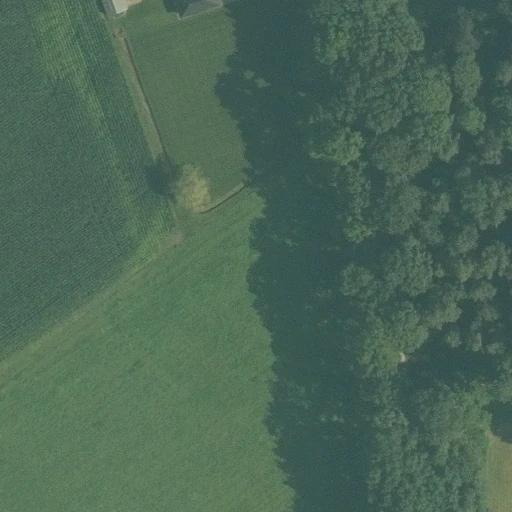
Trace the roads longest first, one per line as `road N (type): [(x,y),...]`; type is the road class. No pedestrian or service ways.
road 1 (unclassified): [(415,511),(394,402),(349,0)]
road 2 (track): [(488,0),(359,79)]
